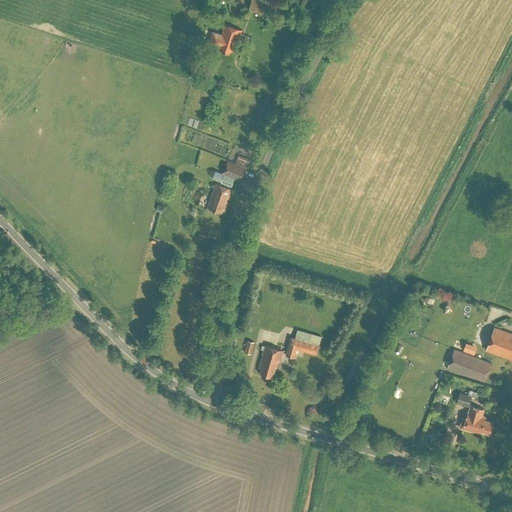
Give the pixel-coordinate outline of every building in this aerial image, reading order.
[(263,14),(267,2),(258,0),(251,0),(249,10),(263,14)] [(236,52),(242,28),(225,23),(223,29),(224,30),(223,34),(214,31),(211,42),(219,45),(217,49),(230,53),(231,51),(236,52)] [(250,159),(239,155),(237,159),(248,163),(250,159)] [(228,162),(223,175),(213,171),(211,172),(210,173),(209,175),(209,176),(210,178),(211,179),(222,183),(221,186),(218,185),(208,209),(219,213),(220,210),(224,211),(232,190),(231,190),(235,180),(242,182),(247,169),(228,162)] [(511,329),(497,324),(487,349),(511,359),(511,329)] [(291,338),(286,357),(295,360),(297,350),(317,356),(320,347),(291,338)] [(254,342),(248,340),(244,352),(251,353),(254,342)] [(464,341),(462,350),(474,353),(477,345),(464,341)] [(263,347),(262,351),(265,352),(261,364),(263,364),(260,375),(272,379),(276,368),(277,368),(279,364),(280,364),(283,352),(267,346),(266,348),(263,347)] [(485,381),(493,363),(456,348),(448,367),(485,381)] [(460,392),(456,402),(469,406),(472,396),(476,397),(477,392),(469,390),(468,394),(460,392)] [(462,418),(460,427),(481,433),(481,431),(487,432),(490,433),(490,431),(493,422),(485,419),(486,417),(485,416),(482,415),(484,409),(470,404),(468,412),(467,412),(465,419),(462,418)]
